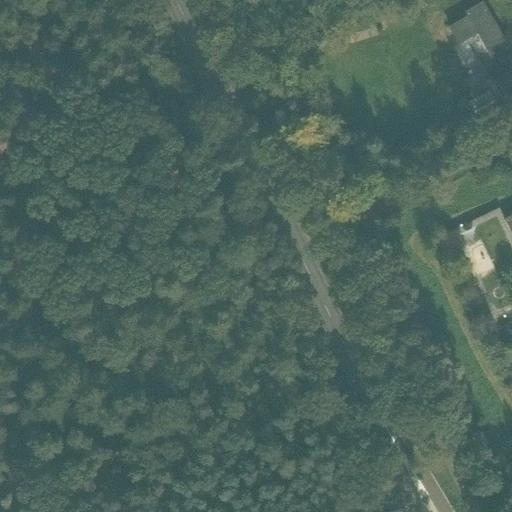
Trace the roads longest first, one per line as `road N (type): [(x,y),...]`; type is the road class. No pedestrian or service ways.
road 1 (tertiary): [(299,254),(176,0)]
road 2 (residential): [(299,254),(511,132)]
road 3 (tertiary): [(403,461),(299,254)]
